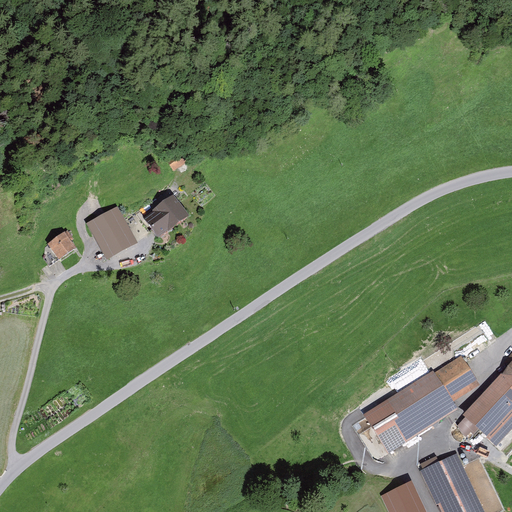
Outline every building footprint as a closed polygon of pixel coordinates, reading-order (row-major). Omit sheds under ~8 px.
[(165,161),(174,174),(193,162),(183,148),(165,161)] [(173,200),(145,222),(158,240),(187,218),(173,200)] [(117,209),(87,226),(108,262),(137,246),(117,209)] [(51,264),(74,249),(65,235),(42,250),(51,264)] [(458,411),(453,404),(479,388),(461,358),(365,417),(388,454),(458,411)] [(389,376),(397,391),(431,373),(423,358),(389,376)] [(511,432),(511,363),(464,417),(498,447),(511,432)] [(482,511),(454,455),(422,471),(442,511),(482,511)]
